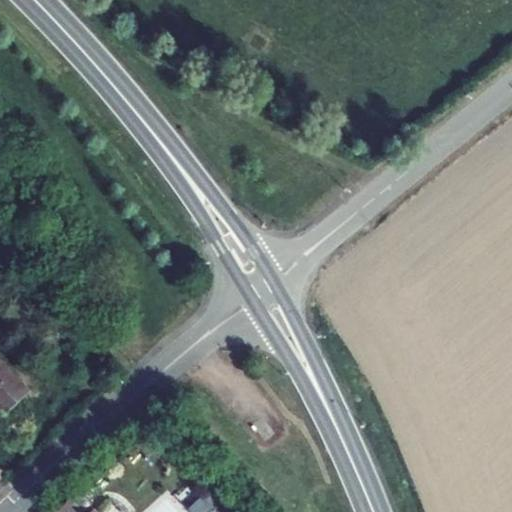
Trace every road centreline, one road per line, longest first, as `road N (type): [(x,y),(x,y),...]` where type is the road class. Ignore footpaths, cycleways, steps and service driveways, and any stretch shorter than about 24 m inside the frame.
road 1 (residential): [(11,511),(250,296)]
road 2 (residential): [(272,278),(511,86)]
road 3 (tertiary): [(110,81),(250,296)]
road 4 (tertiary): [(272,278),(204,185),(110,81)]
road 5 (tertiary): [(371,505),(272,278)]
road 6 (tertiary): [(250,296),(371,505)]
